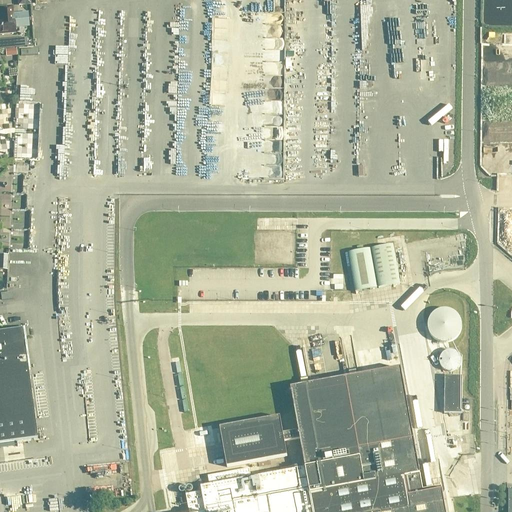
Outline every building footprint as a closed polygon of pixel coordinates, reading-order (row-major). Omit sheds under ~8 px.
[(0,35),(15,34),(14,28),(28,27),(27,14),(12,15),(12,7),(0,8),(0,35)] [(462,48),(463,16),(445,15),(444,48),(462,48)] [(0,49),(19,48),(18,40),(0,42),(0,49)] [(456,95),(446,95),(447,110),(457,110),(456,95)] [(378,289),(399,286),(392,246),(371,250),(378,289)] [(369,250),(348,254),(355,293),(376,290),(369,250)] [(460,332),(461,327),(460,321),(458,317),(454,313),(449,311),(444,310),(439,311),(434,313),(430,317),(428,321),(427,327),(428,332),(430,337),(434,340),(439,343),(444,344),(449,343),(454,340),(458,337),(460,332)] [(0,444),(37,440),(22,330),(0,332),(0,444)] [(314,353),(316,364),(327,361),(325,351),(314,353)] [(453,352),(451,351),(449,351),(447,352),(445,352),(444,353),(442,354),(441,355),(440,357),(439,359),(439,363),(439,365),(440,366),(441,368),(442,369),(443,371),(444,371),(446,372),(447,373),(449,373),(450,373),(451,373),(453,373),(454,373),(456,372),(457,371),(458,370),(459,369),(459,368),(460,367),(460,366),(461,365),(461,363),(461,362),(461,360),(460,358),(460,357),(459,355),(457,353),(455,352),(454,352),(453,352)] [(445,511),(441,492),(423,495),(399,370),(290,390),(298,432),(282,435),(280,418),(219,429),(227,469),(287,458),(284,443),(300,440),(305,470),(251,480),(249,470),(208,478),(210,488),(201,489),(202,494),(186,496),(188,511),(445,511)] [(445,377),(444,415),(461,415),(462,378),(445,377)] [(166,404),(154,406),(156,416),(167,415),(166,404)] [(417,437),(422,435),(418,421),(413,423),(417,437)] [(214,432),(198,433),(199,449),(215,448),(214,432)] [(56,506),(55,488),(47,488),(47,511),(57,511),(58,506),(56,506)]
